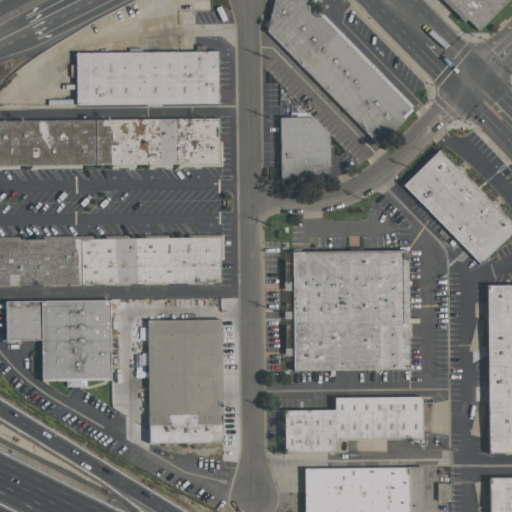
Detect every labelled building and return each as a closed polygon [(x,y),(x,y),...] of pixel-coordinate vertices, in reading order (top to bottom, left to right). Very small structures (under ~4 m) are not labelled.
[(273,0),(313,0),(311,2),(416,108),(379,144),(267,31),(273,0)] [(506,0),(475,31),(445,0),(506,0)] [(77,53),(216,53),(217,104),(77,106),(77,53)] [(0,119),(218,118),(220,166),(0,166),(0,119)] [(282,118),(313,118),(331,134),(332,181),(282,182),(282,118)] [(511,230),(479,263),(402,185),(437,150),(511,226),(511,230)] [(0,240),(221,236),(221,286),(0,285),(0,240)] [(290,252),(406,250),(408,369),(292,370),(290,252)] [(486,286),(511,285),(511,453),(490,454),(486,286)] [(111,300),(111,381),(43,381),(43,340),(6,340),(6,301),(111,300)] [(148,320),(222,319),(222,443),(148,444),(148,320)] [(335,411),(335,398),(424,398),(424,439),(336,439),(336,453),(285,453),(285,411),(335,411)] [(424,468),(424,511),(305,511),(305,469),(424,468)] [(511,478),(511,511),(490,511),(490,478),(511,478)]
